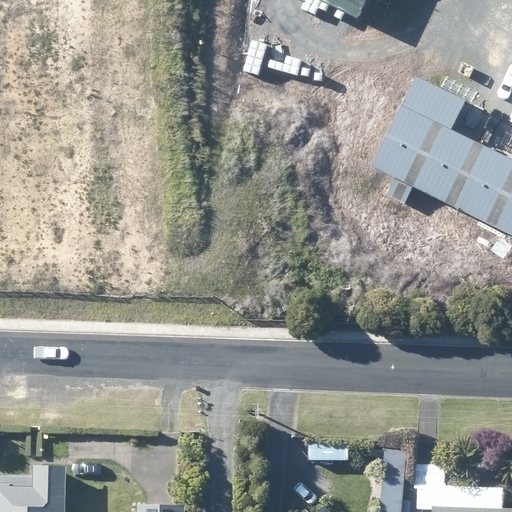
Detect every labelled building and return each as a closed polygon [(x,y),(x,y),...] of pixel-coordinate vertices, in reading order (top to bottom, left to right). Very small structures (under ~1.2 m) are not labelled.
[(301,0),(315,6),(350,23),(361,0),(301,0)] [(406,195),(511,245),(511,168),(446,137),(463,103),(412,79),(366,175),(388,186),(383,198),(401,206),(406,195)] [(401,511),(405,454),(374,452),(372,478),(383,478),(381,511),(401,511)] [(59,465),(43,465),(27,465),(27,475),(0,474),(0,511),(58,511),(59,476),(59,465)] [(478,486),(442,485),(431,484),(431,489),(415,488),(411,488),(410,509),(426,509),(426,511),(505,511),(506,508),(497,508),(477,507),(478,490),(478,486)] [(176,503),(150,503),(133,502),(132,511),(180,511),(181,503),(176,503)]
